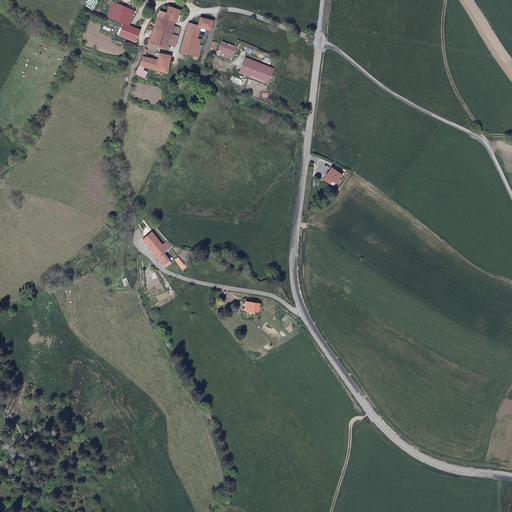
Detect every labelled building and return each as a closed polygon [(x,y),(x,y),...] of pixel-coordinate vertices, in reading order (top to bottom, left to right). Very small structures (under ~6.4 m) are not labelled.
[(133,41),(140,30),(129,23),(135,10),(122,3),(114,16),(124,22),(118,33),(133,41)] [(180,12),(169,7),(165,15),(159,12),(155,22),(157,24),(150,41),(148,40),(146,45),(153,48),(155,44),(168,50),(170,44),(176,46),(181,32),(172,28),(175,21),(177,22),(177,21),(179,15),(180,12)] [(190,25),(180,54),(193,59),(197,61),(201,49),(198,48),(200,43),(196,42),(199,32),(201,29),(205,31),(209,33),(213,24),(201,19),(197,27),(190,25)] [(218,47),(213,45),(209,53),(215,55),(218,47)] [(235,53),(221,47),(217,59),(230,65),(235,53)] [(165,74),(172,58),(160,53),(157,61),(154,60),(143,56),(140,65),(148,68),(165,74)] [(238,79),(265,91),(272,75),(244,63),(238,79)] [(140,65),(137,73),(145,77),(148,68),(140,65)] [(334,183),(339,175),(330,167),(324,175),(334,183)] [(148,226),(143,230),(147,236),(144,239),(154,252),(163,245),(148,226)] [(169,240),(163,245),(154,252),(166,268),(173,262),(166,253),(174,246),(169,240)] [(181,256),(177,259),(183,267),(187,263),(181,256)] [(258,312),(260,303),(247,300),(245,309),(258,312)]
